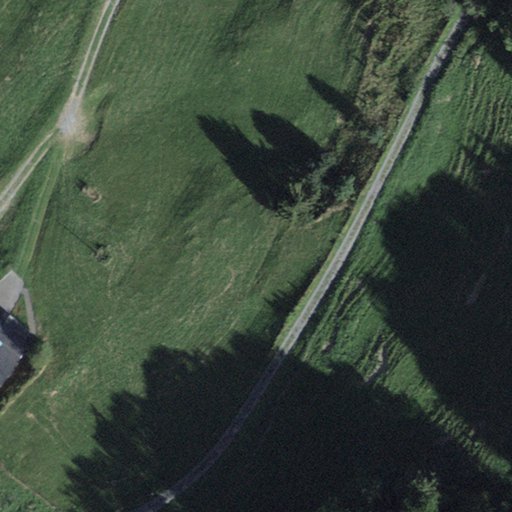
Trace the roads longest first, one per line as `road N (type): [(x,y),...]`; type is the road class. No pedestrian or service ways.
road 1 (track): [(149,511),(190,485),(276,373),(476,0)]
road 2 (track): [(23,281),(118,0)]
